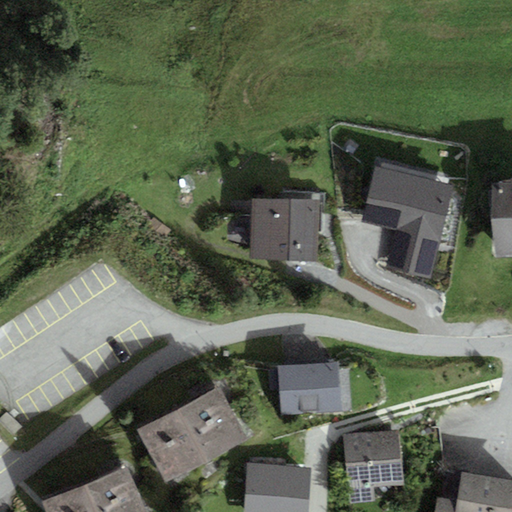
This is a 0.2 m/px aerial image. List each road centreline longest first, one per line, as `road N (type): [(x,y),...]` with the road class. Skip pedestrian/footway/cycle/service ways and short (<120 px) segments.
road 1 (residential): [(240,328),(185,347),(0,492)]
road 2 (residential): [(511,347),(409,345),(289,323),(240,328)]
